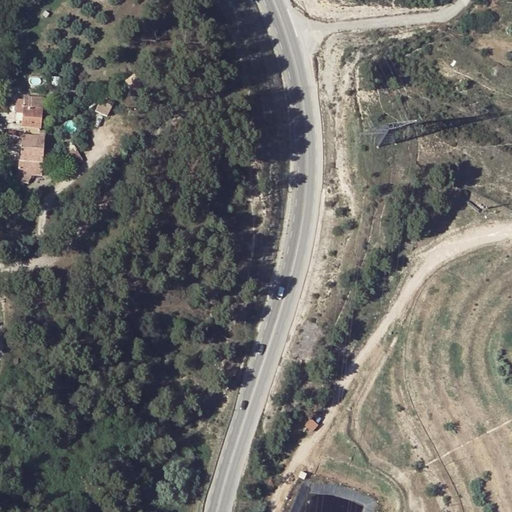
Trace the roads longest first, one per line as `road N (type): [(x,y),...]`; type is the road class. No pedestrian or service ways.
road 1 (tertiary): [(220,511),(302,254),(311,144),(299,69),(272,0)]
road 2 (unclassified): [(0,264),(47,261),(110,196),(134,153),(173,121)]
